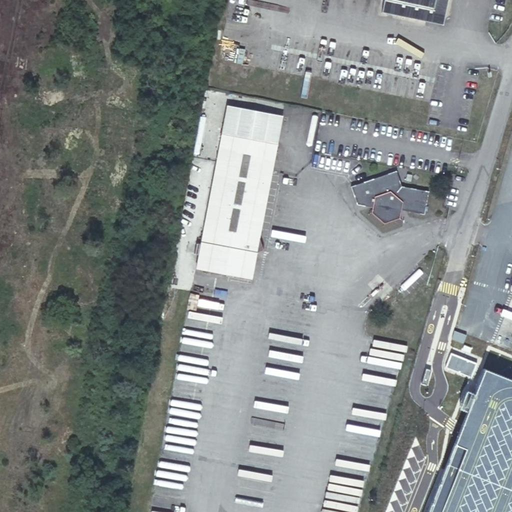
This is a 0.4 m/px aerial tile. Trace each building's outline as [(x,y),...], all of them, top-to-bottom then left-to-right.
[(387,26),(433,35),(440,31),(450,32),(455,9),(442,6),(443,0),(320,0),(390,14),(387,26)] [(455,9),(460,10),(461,0),(443,0),(442,6),(455,9)] [(225,144),(203,261),(259,271),(259,270),(267,267),(262,255),(281,155),(225,144)] [(399,183),(355,198),(361,216),(375,219),(374,225),(388,235),(403,229),(404,222),(425,227),(430,203),(404,198),(399,183)] [(259,271),(203,261),(198,287),(254,298),(259,271)]
